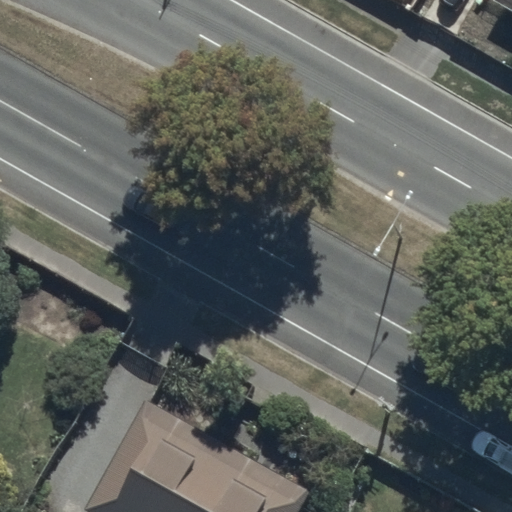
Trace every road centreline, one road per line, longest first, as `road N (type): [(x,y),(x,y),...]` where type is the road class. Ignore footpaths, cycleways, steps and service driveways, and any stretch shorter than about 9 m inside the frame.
road 1 (secondary): [(511,388),(0,99)]
road 2 (secondary): [(129,0),(511,215)]
